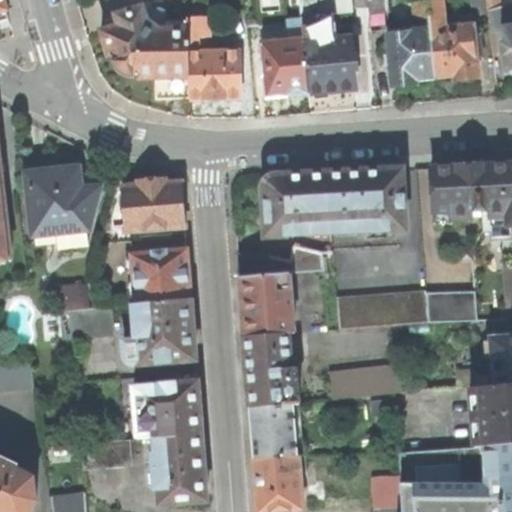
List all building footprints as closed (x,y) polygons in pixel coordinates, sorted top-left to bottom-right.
[(0,0),(0,21),(10,19),(4,0),(0,0)] [(299,0),(302,20),(304,41),(304,42),(318,41),(315,14),(353,10),(351,0),(299,0)] [(367,0),(369,16),(387,14),(386,0),(367,0)] [(441,0),(428,2),(435,78),(455,76),(455,79),(465,78),(477,77),(475,53),(481,53),(479,35),(473,35),(472,26),(471,26),(470,16),(453,18),(454,28),(441,29),(440,15),(443,14),(441,0)] [(470,0),(473,9),(488,6),(487,0),(470,0)] [(498,0),(487,0),(488,6),(488,10),(500,6),(498,0)] [(415,80),(435,78),(428,2),(413,3),(414,17),(418,17),(419,31),(388,34),(389,43),(383,43),(384,62),(390,61),(393,85),(403,84),(415,83),(415,80)] [(511,2),(500,6),(488,10),(491,33),(501,32),(505,76),(511,75),(511,2)] [(172,99),(191,99),(190,77),(189,52),(188,20),(167,21),(167,15),(167,12),(165,10),(164,9),(161,8),(158,8),(145,12),(143,6),(116,14),(119,25),(101,30),(103,38),(108,55),(111,54),(112,57),(114,62),(116,66),(118,68),(122,71),(125,73),(130,76),(133,76),(139,77),(139,80),(155,79),(156,100),(172,99)] [(205,18),(188,18),(188,19),(188,20),(189,52),(198,52),(198,38),(206,38),(205,18)] [(302,20),(289,22),(290,42),(304,41),(302,20)] [(349,38),(318,41),(304,42),(309,93),(313,93),(314,99),(329,98),(329,91),(339,90),(354,89),(352,71),(355,71),(354,56),(351,57),(349,38)] [(285,95),(309,93),(304,42),(304,41),(290,42),(262,45),(264,61),(261,61),(263,76),(265,75),(267,97),(285,95)] [(198,52),(189,52),(190,77),(191,99),(217,98),(238,97),(237,51),(198,52)] [(491,226),(511,225),(511,164),(472,166),(432,168),(434,212),(452,211),(452,217),(491,216),(491,226)] [(62,245),(83,243),(87,230),(99,187),(99,186),(99,184),(98,183),(96,181),(95,180),(92,179),(79,180),(77,170),(67,171),(53,173),(52,171),(49,170),(46,169),(42,168),(35,170),(33,171),(31,173),(28,176),(28,179),(34,235),(35,243),(58,241),(60,241),(61,242),(62,245)] [(406,230),(403,170),(363,172),(326,174),(331,234),(406,230)] [(0,261),(11,261),(8,235),(7,235),(0,171),(0,261)] [(266,237),(331,234),(326,174),(295,175),(272,176),(269,179),(267,181),(265,183),(264,187),(263,192),(266,237)] [(122,188),(125,232),(185,228),(184,204),(182,183),(169,184),(164,179),(139,181),(134,187),(122,188)] [(324,271),(323,253),(294,246),(289,261),(263,255),(239,253),(239,278),(290,274),(324,271)] [(133,254),(136,304),(191,299),(189,274),(187,250),(166,252),(166,250),(152,251),(153,253),(133,254)] [(507,320),(511,319),(511,262),(503,263),(507,320)] [(295,334),(290,274),(239,278),(242,310),(244,338),(290,334),(295,334)] [(60,289),(63,311),(89,309),(86,287),(60,289)] [(339,330),(428,323),(426,294),(425,292),(336,300),(339,330)] [(474,292),(426,294),(428,323),(477,321),(474,292)] [(138,365),(196,360),(193,327),(191,299),(136,304),(134,305),(137,341),(124,342),(126,361),(128,364),(131,365),(132,365),(138,365)] [(114,334),(111,307),(89,309),(63,311),(62,311),(64,339),(114,334)] [(292,370),(290,334),(244,338),(247,369),(250,407),(295,404),(300,403),(297,370),(292,370)] [(492,358),(494,386),(511,384),(511,336),(491,338),(491,342),(486,343),(486,350),(482,351),(482,359),(492,358)] [(0,390),(35,387),(32,360),(0,362),(0,390)] [(393,393),(401,393),(398,365),(330,373),(333,400),(393,394),(393,393)] [(474,365),(455,367),(457,389),(470,388),(488,387),(487,378),(475,379),(474,365)] [(137,439),(154,438),(201,434),(200,405),(197,383),(133,387),(137,439)] [(511,511),(511,384),(494,386),(488,387),(470,388),(475,448),(398,453),(399,476),(402,511),(511,511)] [(371,413),(387,412),(386,401),(370,402),(371,413)] [(299,458),(295,404),(250,407),(251,433),(254,461),(299,458)] [(159,505),(207,501),(204,465),(201,434),(154,438),(159,505)] [(131,465),(129,440),(83,444),(85,469),(131,465)] [(269,511),(303,509),(299,458),(254,461),(256,485),(257,511),(269,511)] [(34,478),(0,461),(0,511),(31,511),(36,502),(34,478)] [(402,511),(399,476),(370,478),(373,511),(402,511)] [(87,511),(86,493),(50,497),(51,511),(87,511)]
